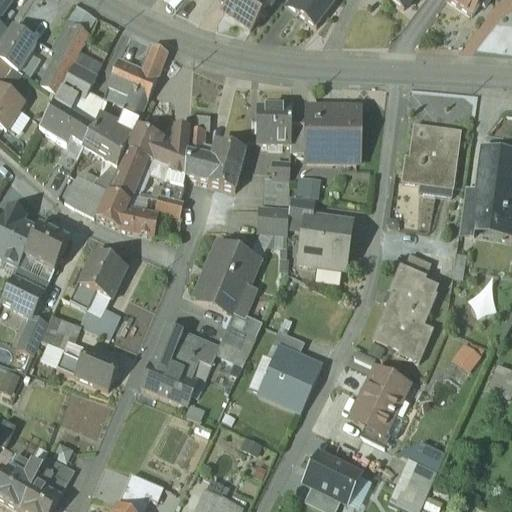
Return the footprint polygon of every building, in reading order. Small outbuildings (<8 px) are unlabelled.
[(0,0),(0,17),(13,0),(0,0)] [(259,0),(233,0),(224,15),(249,32),(267,5),(259,0)] [(289,0),(286,5),(295,12),(305,0),(289,0)] [(305,0),(295,12),(295,13),(316,30),(340,0),(305,0)] [(387,0),(404,14),(415,0),(387,0)] [(448,0),(447,2),(472,18),(482,0),(448,0)] [(70,24),(64,34),(71,38),(77,28),(70,24)] [(62,83),(65,82),(85,45),(89,37),(77,28),(60,59),(56,59),(48,74),(62,83)] [(33,49),(10,34),(0,48),(0,62),(11,69),(17,73),(33,49)] [(64,34),(48,60),(56,59),(60,59),(71,38),(64,34)] [(106,57),(85,45),(65,82),(81,90),(88,95),(97,75),(106,57)] [(142,72),(117,63),(106,95),(127,106),(122,116),(137,122),(157,76),(168,56),(154,49),(142,72)] [(0,62),(0,85),(11,69),(0,62)] [(62,83),(48,74),(40,87),(55,97),(62,83)] [(65,82),(52,104),(67,114),(81,90),(65,82)] [(0,87),(0,126),(6,130),(23,103),(0,87)] [(67,114),(52,104),(38,128),(66,145),(70,139),(83,147),(93,130),(93,129),(67,114)] [(257,145),(290,146),(290,111),(257,110),(257,145)] [(359,110),(307,110),(307,114),(306,154),(335,154),(335,164),(358,165),(359,110)] [(307,114),(291,113),(290,146),(290,154),(306,154),(307,114)] [(114,121),(99,116),(96,123),(93,129),(93,130),(83,147),(116,167),(137,122),(122,116),(119,126),(114,123),(114,121)] [(210,118),(190,116),(189,131),(190,131),(190,130),(205,131),(205,132),(209,132),(210,118)] [(459,142),(433,139),(434,131),(413,128),(409,159),(405,159),(401,184),(419,187),(420,187),(421,180),(452,184),(451,191),(452,191),(453,191),(459,142)] [(146,135),(135,129),(126,149),(128,150),(129,148),(147,157),(148,157),(147,158),(160,164),(162,142),(149,136),(150,135),(147,134),(146,135)] [(189,131),(173,130),(172,142),(166,142),(166,144),(166,149),(172,150),(187,153),(188,152),(190,131),(189,131)] [(205,131),(190,130),(190,131),(188,152),(204,156),(204,145),(205,132),(205,131)] [(187,153),(172,150),(166,149),(166,144),(162,142),(160,164),(168,167),(167,171),(186,178),(187,153)] [(216,146),(214,145),(213,147),(211,157),(204,156),(188,152),(187,153),(186,178),(234,192),(244,155),(216,146)] [(213,147),(204,145),(204,156),(211,157),(213,147)] [(128,150),(108,193),(129,203),(131,197),(147,158),(147,157),(129,148),(128,150)] [(511,153),(484,149),(477,193),(479,193),(477,211),(478,211),(486,212),(484,224),(511,227),(511,153)] [(290,166),(273,165),(272,181),(289,183),(290,166)] [(77,178),(64,203),(67,205),(83,213),(92,193),(83,189),(86,182),(77,178)] [(264,180),(262,205),(286,207),(289,183),(264,180)] [(452,184),(421,180),(420,187),(419,187),(418,193),(451,198),(452,191),(451,191),(452,184)] [(106,190),(86,182),(83,189),(92,193),(103,198),(106,190)] [(299,189),(298,201),(318,204),(321,184),(307,182),(306,188),(299,189)] [(477,193),(464,191),(459,233),(474,235),(478,211),(477,211),(479,193),(477,193)] [(92,193),(83,213),(93,218),(103,198),(92,193)] [(108,193),(96,219),(117,229),(126,210),(129,203),(108,193)] [(182,204),(179,201),(160,196),(160,197),(159,197),(156,212),(179,217),(182,204)] [(315,204),(289,200),(288,212),(288,224),(304,227),(305,218),(313,219),(315,204)] [(155,216),(126,210),(117,229),(125,232),(125,231),(152,237),(155,216)] [(288,212),(261,210),(260,236),(287,238),(288,224),(288,212)] [(0,227),(0,259),(18,268),(23,258),(36,231),(21,223),(23,218),(8,211),(4,219),(0,227)] [(313,219),(305,218),(304,227),(299,264),(316,267),(342,271),(344,271),(351,225),(313,219)] [(36,231),(23,258),(53,272),(68,241),(38,226),(36,231)] [(259,262),(218,244),(194,299),(243,321),(255,293),(247,289),(259,262)] [(126,269),(94,254),(78,286),(95,294),(110,301),(126,269)] [(433,264),(411,255),(405,269),(427,279),(433,264)] [(53,272),(23,258),(18,268),(12,280),(42,294),(53,272)] [(342,271),(316,267),(315,280),(340,283),(342,271)] [(401,268),(390,292),(394,294),(375,340),(401,351),(400,355),(421,363),(434,330),(426,327),(438,296),(422,289),(427,279),(405,269),(401,268)] [(42,294),(12,280),(0,304),(29,318),(30,319),(31,318),(42,294)] [(95,294),(78,286),(70,304),(86,312),(95,294)] [(467,297),(478,318),(500,308),(489,286),(467,297)] [(64,312),(57,309),(53,318),(60,321),(64,312)] [(101,319),(86,312),(79,329),(93,335),(99,324),(103,326),(107,317),(103,315),(101,319)] [(76,341),(58,334),(63,322),(60,321),(53,318),(51,317),(48,325),(39,344),(64,354),(68,344),(74,347),(76,341)] [(107,317),(103,326),(99,324),(93,335),(109,342),(118,323),(107,317)] [(48,325),(31,318),(30,319),(29,318),(15,350),(33,358),(39,344),(48,325)] [(81,330),(63,323),(63,322),(58,334),(76,341),(81,330)] [(219,350),(165,328),(141,389),(186,409),(193,391),(201,394),(217,353),(219,350)] [(250,338),(228,328),(223,340),(245,349),(250,338)] [(304,345),(278,333),(272,346),(279,349),(280,348),(299,357),(304,345)] [(245,349),(223,340),(219,350),(217,353),(239,362),(245,349)] [(480,358),(464,345),(450,362),(467,375),(480,358)] [(299,357),(280,348),(279,349),(259,396),(301,414),(322,367),(299,357)] [(119,365),(86,351),(80,364),(74,378),(74,379),(107,393),(119,365)] [(511,369),(511,360),(494,352),(487,365),(509,376),(511,369)] [(80,364),(62,357),(56,371),(74,378),(80,364)] [(0,367),(0,391),(13,396),(20,374),(0,367)] [(376,370),(351,421),(365,428),(390,440),(391,438),(386,436),(410,387),(376,370)] [(225,403),(227,392),(206,388),(204,399),(225,403)] [(0,428),(0,449),(4,452),(15,430),(2,424),(0,428)] [(390,440),(365,428),(360,439),(384,451),(390,440)] [(440,470),(445,453),(406,441),(401,458),(440,470)] [(341,504),(347,506),(360,478),(318,458),(305,487),(313,491),(341,504)] [(31,467),(23,482),(33,487),(41,473),(31,467)] [(408,511),(419,511),(435,477),(412,467),(395,506),(408,511)] [(23,482),(7,473),(2,481),(0,484),(0,505),(11,511),(18,511),(33,487),(23,482)] [(162,493),(130,479),(118,508),(122,511),(145,511),(149,504),(157,507),(162,493)] [(226,502),(231,492),(212,481),(206,491),(226,502)] [(52,511),(58,501),(33,487),(18,511),(52,511)] [(317,511),(337,511),(341,504),(313,491),(305,506),(317,511)] [(240,511),(241,511),(205,495),(196,511),(240,511)]
